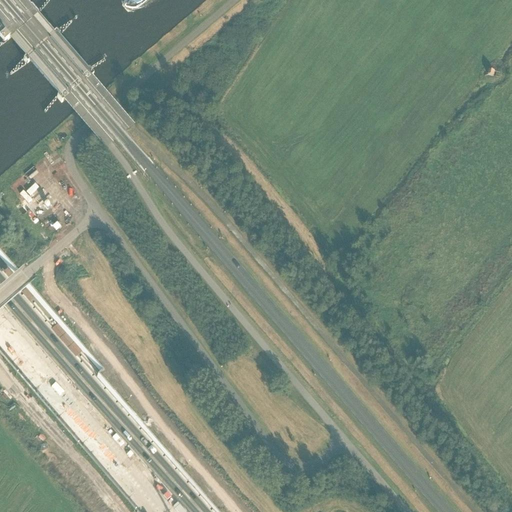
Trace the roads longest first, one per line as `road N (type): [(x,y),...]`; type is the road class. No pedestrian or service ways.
road 1 (tertiary): [(445,511),(0,1)]
road 2 (unclassified): [(405,511),(348,445),(316,464),(278,456),(98,210)]
road 3 (motorway): [(197,511),(0,285)]
road 4 (unclassified): [(98,210),(69,163),(74,138),(233,0)]
road 5 (motorway): [(0,322),(164,511)]
road 6 (unclassified): [(0,298),(98,210)]
